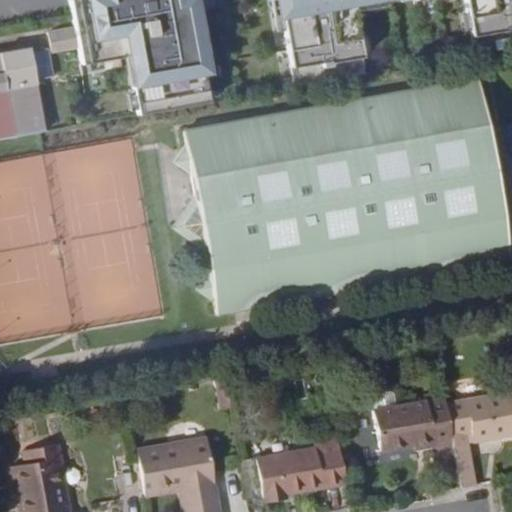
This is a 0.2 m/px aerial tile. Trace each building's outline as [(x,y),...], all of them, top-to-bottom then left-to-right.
[(67,0),(90,123),(210,102),(201,51),(206,50),(200,15),(193,16),(189,0),(67,0)] [(511,0),(277,0),(293,87),(364,75),(352,13),(386,7),(384,0),(412,0),(413,2),(422,0),(463,0),(474,56),(511,48),(511,0)] [(0,140),(45,132),(30,49),(0,54),(0,140)] [(477,79),(182,132),(184,147),(173,163),(189,173),(194,198),(172,229),(203,250),(207,275),(196,290),(212,301),(215,315),(511,262),(477,79)] [(227,390),(225,376),(213,379),(215,391),(227,390)] [(511,393),(466,402),(472,437),(502,432),(502,439),(511,437),(511,393)] [(433,449),(453,446),(444,396),(425,399),(426,404),(397,410),(395,400),(391,394),(375,397),(372,403),(374,414),(381,453),(432,445),(433,449)] [(502,432),(472,437),(473,444),(502,439),(502,432)] [(218,511),(206,437),(136,450),(144,496),(178,489),(186,488),(189,511),(218,511)] [(460,490),(475,486),(468,445),(453,447),(460,490)] [(13,469),(19,511),(69,511),(61,467),(60,461),(61,461),(59,448),(24,454),(26,467),(13,469)] [(322,488),(345,484),(339,449),(315,454),(315,448),(256,459),(262,497),(268,497),(268,502),(289,498),(288,494),(287,490),(321,484),(322,488)] [(288,494),(322,488),(321,484),(287,490),(288,494)] [(182,511),(189,511),(186,488),(178,489),(182,511)]
